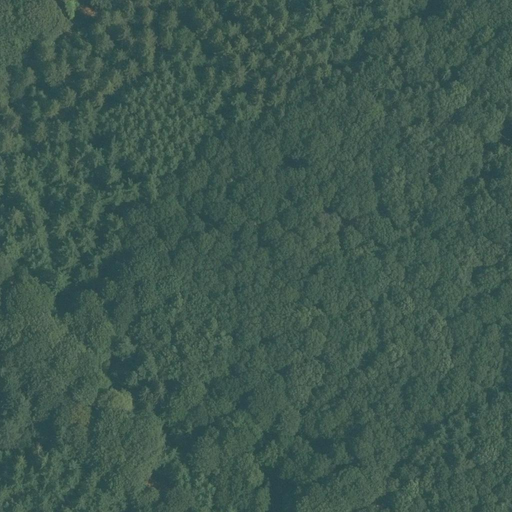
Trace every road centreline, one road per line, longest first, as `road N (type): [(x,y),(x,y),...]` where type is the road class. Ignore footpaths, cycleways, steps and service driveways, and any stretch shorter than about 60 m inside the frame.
road 1 (track): [(0,322),(164,511)]
road 2 (track): [(334,511),(511,391)]
